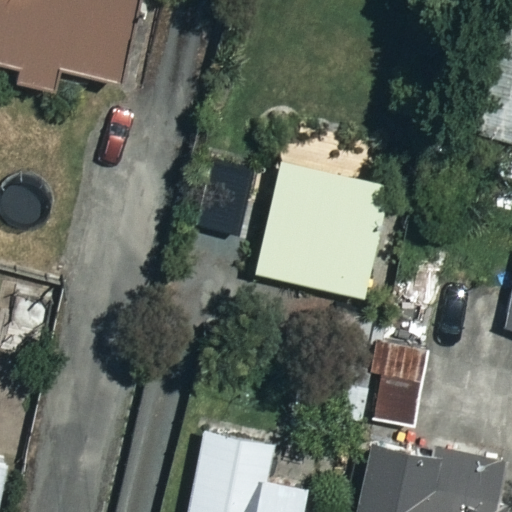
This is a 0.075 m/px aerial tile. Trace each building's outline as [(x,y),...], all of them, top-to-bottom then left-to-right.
[(121,0),(0,0),(0,65),(44,73),(48,55),(109,66),(121,0)] [(511,29),(462,22),(447,116),(511,126),(511,29)] [(376,176),(269,152),(244,262),(351,286),(376,176)] [(511,246),(493,318),(511,323),(511,246)] [(379,314),(331,304),(321,349),(370,359),(379,314)] [(421,338),(380,331),(365,411),(406,419),(421,338)] [(266,433),(196,418),(176,511),(287,511),(295,478),(258,470),(266,433)] [(491,511),(505,457),(364,423),(342,511),(491,511)]
